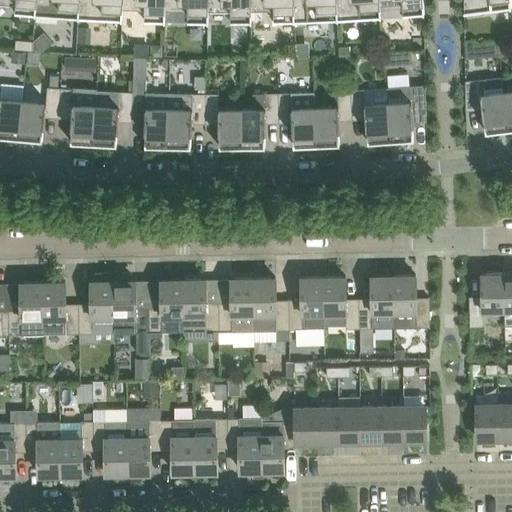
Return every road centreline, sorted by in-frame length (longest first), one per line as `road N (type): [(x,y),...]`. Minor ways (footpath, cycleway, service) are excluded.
road 1 (residential): [(0,166),(303,175),(511,156)]
road 2 (residential): [(0,249),(511,238)]
road 3 (residential): [(0,505),(313,499)]
road 4 (residential): [(511,466),(312,470),(313,499)]
